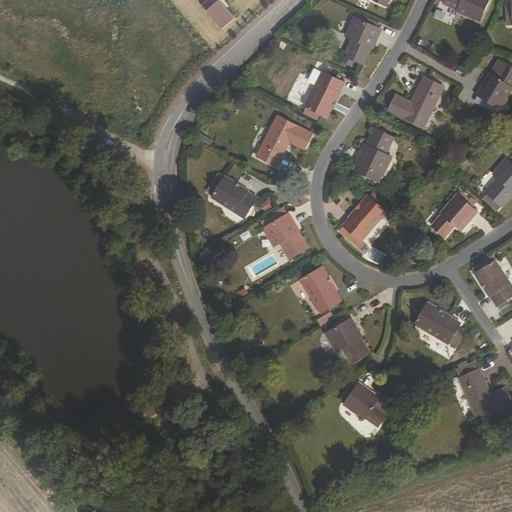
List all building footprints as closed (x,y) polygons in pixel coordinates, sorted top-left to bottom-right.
[(219,0),(217,0),(207,10),(222,26),(233,16),(219,0)] [(446,0),(445,3),(459,9),(458,11),(479,21),(484,10),(486,10),(490,0),(446,0)] [(378,24),(361,16),(359,20),(376,28),(378,24)] [(370,48),(372,43),(375,45),(381,30),(379,29),(376,28),(359,20),(356,18),(355,18),(346,37),(352,40),(345,56),(354,60),(364,65),(372,49),(370,48)] [(354,60),(345,56),(342,62),(351,67),(354,60)] [(492,77),(486,88),(483,87),(478,96),(479,97),(481,98),(489,103),(490,102),(498,106),(501,108),(511,88),(511,87),(510,87),(511,83),(511,69),(504,65),(496,79),(492,77)] [(345,83),(324,72),(307,106),(328,117),(345,83)] [(483,87),(486,88),(492,77),(489,75),(483,87)] [(424,77),(412,102),(409,108),(403,105),(406,99),(397,95),(389,110),(424,127),(444,87),(424,77)] [(488,107),(495,111),(498,106),(490,102),(489,103),(481,98),(479,103),(487,108),(488,107)] [(403,105),(409,108),(412,102),(406,99),(403,105)] [(313,134),(278,116),(258,156),(277,166),(290,141),(293,136),(299,138),(296,144),(305,149),(313,134)] [(369,146),(367,150),(363,149),(357,163),(358,164),(363,166),(360,173),(376,180),(378,174),(382,176),(383,176),(392,157),(386,154),(394,138),(375,129),(367,145),(369,146)] [(293,136),(290,141),(296,144),(299,138),(293,136)] [(502,206),(511,194),(511,163),(506,159),(493,174),(498,179),(486,193),(487,193),(490,196),(499,204),(502,206)] [(479,188),(485,192),(495,179),(490,174),(479,188)] [(212,197),(245,218),(257,198),(225,178),(224,179),(222,182),(216,192),(213,196),(212,197)] [(216,192),(222,182),(218,179),(211,189),(216,192)] [(456,196),(464,202),(467,197),(460,191),(456,196)] [(466,204),(464,202),(456,196),(441,213),(443,214),(433,226),(444,236),(454,225),(461,231),(477,212),(472,207),(467,203),(466,204)] [(490,196),(486,200),(496,209),(499,204),(490,196)] [(386,212),(368,197),(343,226),(344,227),(346,229),(360,241),(386,212)] [(467,197),(464,202),(466,204),(467,203),(472,207),(476,202),(471,198),(470,200),(467,197)] [(264,212),(272,208),(269,201),(261,206),(264,212)] [(265,228),(264,229),(275,246),(280,243),(290,259),(308,247),(299,232),(300,231),(289,213),(282,218),(278,220),(268,226),(265,228)] [(268,226),(278,220),(276,215),(265,221),(268,226)] [(360,241),(346,229),(343,234),(356,246),(360,241)] [(481,270),(490,264),(486,259),(478,264),(481,270)] [(511,295),(511,286),(495,261),(493,262),(490,264),(481,270),(477,272),(476,273),(498,305),(511,295)] [(342,301),(322,269),(302,281),(321,313),(342,301)] [(417,324),(449,343),(459,327),(461,323),(428,304),(417,324)] [(327,333),(337,351),(343,348),(352,363),(371,352),(361,337),(363,336),(351,318),(327,333)] [(449,343),(457,347),(466,332),(459,327),(449,343)] [(511,401),(506,388),(490,394),(479,369),(459,378),(477,419),(498,410),(504,407),(511,403),(511,401)] [(353,395),(347,403),(345,405),(364,418),(366,416),(379,425),(388,412),(375,403),(379,397),(358,383),(355,387),(351,393),(353,395)] [(341,399),(347,403),(353,395),(351,393),(348,391),(341,399)] [(500,415),(506,412),(504,407),(498,410),(500,415)]
